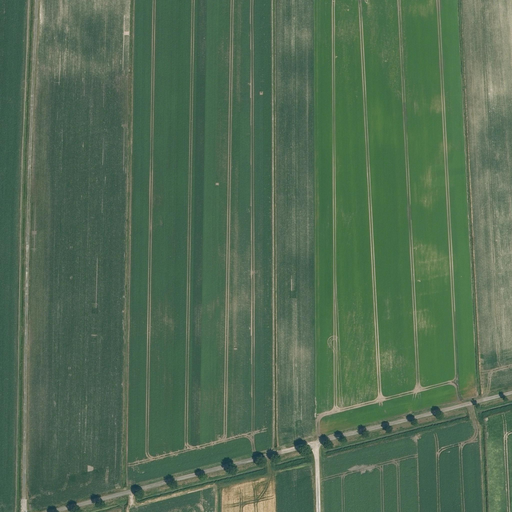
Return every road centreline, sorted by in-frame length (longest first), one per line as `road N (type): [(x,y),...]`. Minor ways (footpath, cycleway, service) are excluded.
road 1 (track): [(24,511),(36,0)]
road 2 (unclassified): [(316,444),(55,511)]
road 3 (unclassified): [(511,393),(316,444)]
